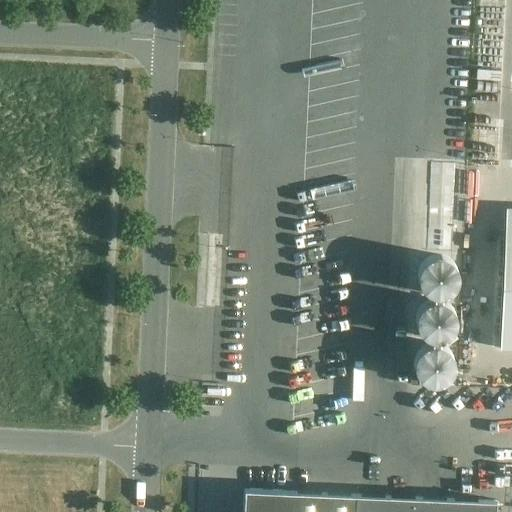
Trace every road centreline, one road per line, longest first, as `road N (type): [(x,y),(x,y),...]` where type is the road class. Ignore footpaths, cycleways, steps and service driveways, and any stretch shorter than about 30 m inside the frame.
road 1 (unclassified): [(147,448),(167,37)]
road 2 (unclassified): [(0,31),(167,37)]
road 3 (unclassified): [(147,448),(0,441)]
